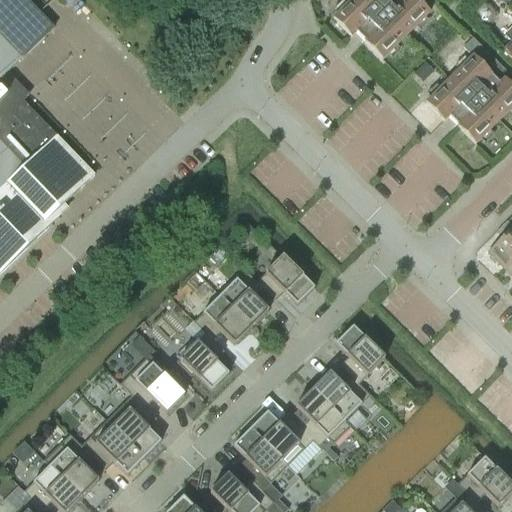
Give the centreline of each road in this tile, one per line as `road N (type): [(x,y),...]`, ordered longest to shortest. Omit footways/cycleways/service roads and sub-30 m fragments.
road 1 (residential): [(129,511),(400,241)]
road 2 (unclassified): [(0,318),(241,85)]
road 3 (residential): [(400,241),(241,85)]
road 4 (residential): [(511,352),(422,263)]
road 5 (residential): [(422,263),(511,177)]
